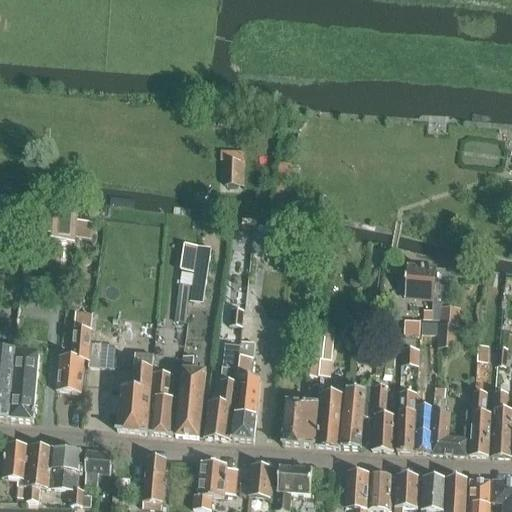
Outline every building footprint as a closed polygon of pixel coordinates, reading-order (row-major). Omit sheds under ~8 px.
[(241,164),(226,164),(224,188),(240,189),(241,164)] [(10,211),(0,209),(0,233),(7,234),(10,211)] [(52,244),(75,245),(77,218),(30,214),(28,237),(53,239),(52,244)] [(76,242),(92,243),(93,225),(77,225),(76,242)] [(238,253),(252,254),(262,255),(264,236),(241,233),(238,253)] [(265,259),(287,261),(288,245),(267,243),(265,259)] [(185,246),(180,273),(194,275),(198,249),(185,246)] [(194,275),(190,301),(204,304),(212,251),(198,249),(194,275)] [(252,254),(238,253),(237,262),(252,264),(252,254)] [(408,269),(405,300),(433,302),(432,313),(425,313),(424,323),(440,324),(441,311),(450,312),(453,272),(408,269)] [(182,275),(180,287),(190,288),(192,276),(182,275)] [(180,288),(176,324),(185,325),(189,289),(180,288)] [(113,324),(115,305),(107,304),(105,324),(113,324)] [(441,311),(440,324),(438,350),(455,352),(458,312),(450,312),(441,311)] [(244,314),(231,313),(229,330),(243,331),(244,314)] [(113,335),(113,325),(97,324),(97,334),(113,335)] [(405,324),(404,337),(420,338),(421,324),(419,324),(411,324),(405,324)] [(81,396),(83,363),(88,363),(90,348),(91,348),(92,333),(73,331),(71,361),(60,360),(57,394),(81,396)] [(324,342),(324,335),(306,334),(306,339),(303,360),(306,360),(305,377),(318,378),(320,362),(321,362),(321,363),(324,342)] [(321,363),(321,362),(318,378),(327,379),(329,364),(331,364),(334,336),(324,335),(324,342),(321,363)] [(240,350),(241,350),(237,383),(241,383),(233,444),(254,446),(261,394),(261,384),(251,384),(254,362),(256,347),(241,345),(240,350)] [(115,350),(91,348),(90,348),(88,363),(90,363),(89,371),(113,373),(115,350)] [(206,442),(229,444),(238,388),(236,388),(240,350),(225,349),(221,391),(222,392),(220,408),(209,407),(206,442)] [(384,352),(383,369),(395,370),(396,353),(384,352)] [(401,369),(417,369),(417,353),(401,353),(401,369)] [(0,423),(10,425),(16,356),(0,354),(0,423)] [(34,427),(34,426),(39,358),(16,356),(10,425),(34,427)] [(497,369),(506,370),(508,357),(498,356),(497,369)] [(118,434),(147,437),(154,359),(136,358),(133,393),(121,392),(118,434)] [(175,439),(199,442),(207,375),(193,373),(194,360),(183,359),(175,439)] [(414,457),(430,458),(433,416),(435,392),(436,372),(428,371),(424,410),(417,410),(414,457)] [(149,437),(172,439),(176,403),(169,402),(172,378),(154,377),(149,437)] [(373,421),(373,419),(374,419),(376,390),(376,379),(371,379),(370,390),(366,390),(365,395),(346,394),(340,452),(360,454),(364,421),(373,421)] [(392,455),(394,419),(385,419),(387,391),(376,390),(374,419),(373,454),(392,455)] [(431,458),(467,459),(468,442),(448,441),(449,416),(444,416),(445,403),(444,403),(445,397),(438,396),(438,392),(435,392),(433,416),(431,458)] [(315,450),(340,452),(346,394),(340,393),(339,399),(320,397),(319,407),(318,407),(317,417),(318,417),(315,450)] [(400,397),(398,456),(414,457),(416,397),(400,397)] [(471,459),(489,460),(491,418),(486,418),(487,398),(478,397),(474,397),(471,459)] [(492,460),(511,461),(511,457),(511,415),(507,415),(507,397),(495,397),(492,460)] [(282,448),(314,450),(316,430),(315,430),(317,407),(287,405),(282,448)] [(29,450),(6,449),(3,482),(18,483),(17,501),(25,501),(29,450)] [(81,454),(32,450),(28,490),(27,505),(38,506),(40,492),(71,493),(70,509),(82,510),(83,494),(78,494),(81,454)] [(87,455),(84,489),(97,490),(99,477),(110,479),(112,457),(87,455)] [(151,511),(161,511),(165,463),(147,461),(145,483),(141,483),(140,494),(144,495),(143,511),(151,511)] [(193,511),(211,511),(212,501),(224,502),(225,498),(235,498),(237,472),(227,471),(227,468),(201,466),(198,499),(195,498),(193,511)] [(252,469),(252,470),(249,499),(270,501),(271,489),(272,471),(252,469)] [(312,474),(279,471),(278,490),(271,489),(270,501),(277,501),(275,511),(289,511),(291,497),(310,499),(312,474)] [(366,511),(369,477),(349,476),(347,510),(358,511),(357,511),(366,511)] [(391,479),(371,477),(368,511),(389,511),(390,509),(392,509),(392,497),(390,497),(391,479)] [(417,511),(419,482),(419,481),(397,479),(396,510),(395,509),(394,511),(403,511),(404,511),(417,511)] [(444,511),(446,483),(423,482),(421,511),(444,511)] [(447,483),(445,511),(464,511),(466,484),(447,482),(447,483)] [(488,511),(490,484),(470,484),(468,511),(488,511)] [(511,511),(511,485),(494,484),(493,506),(504,507),(503,511),(511,511)] [(113,499),(112,510),(122,510),(123,500),(113,499)]
